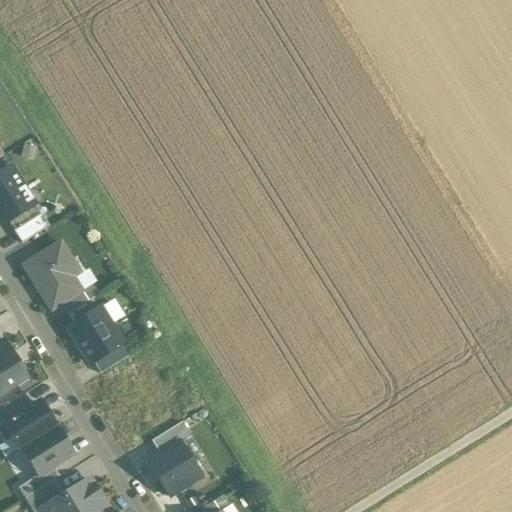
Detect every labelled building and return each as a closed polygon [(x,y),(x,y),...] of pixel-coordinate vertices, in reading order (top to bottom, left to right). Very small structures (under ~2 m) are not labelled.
[(10,169),(0,175),(0,226),(1,227),(7,223),(34,206),(10,169)] [(34,206),(7,223),(21,245),(48,228),(34,206)] [(59,245),(23,268),(34,285),(37,286),(41,292),(40,295),(51,312),(61,306),(81,293),(65,270),(72,265),(59,245)] [(81,293),(61,306),(67,316),(97,297),(91,287),(81,293)] [(122,346),(99,310),(67,330),(76,345),(77,345),(90,365),(92,364),(120,347),(122,346)] [(0,394),(24,380),(17,367),(14,366),(10,358),(10,357),(2,344),(1,345),(0,345),(0,394)] [(120,347),(92,364),(100,375),(127,359),(120,347)] [(0,411),(0,427),(30,409),(23,397),(0,411)] [(30,409),(0,427),(0,438),(3,444),(10,440),(18,452),(21,450),(55,429),(39,403),(30,409)] [(151,443),(159,457),(180,444),(181,445),(190,439),(181,424),(151,443)] [(72,456),(55,429),(21,450),(38,477),(52,468),(72,456)] [(159,457),(146,464),(167,499),(201,478),(181,445),(180,444),(159,457)] [(52,468),(38,477),(21,487),(28,498),(53,482),(58,479),(52,468)] [(31,511),(40,511),(62,498),(53,482),(28,498),(24,500),(31,511)] [(40,511),(95,511),(104,507),(88,482),(62,498),(40,511)] [(198,511),(221,511),(229,507),(223,497),(198,511)]
